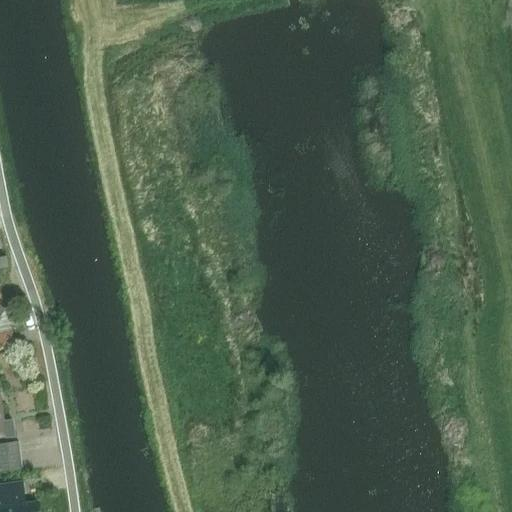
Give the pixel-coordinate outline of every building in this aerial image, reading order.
[(0,333),(0,349),(15,347),(12,332),(0,333)] [(0,394),(0,393),(0,437),(14,436),(12,420),(3,421),(0,394)] [(0,472),(23,469),(18,441),(0,443),(0,472)] [(0,485),(0,500),(25,497),(22,482),(0,485)] [(25,497),(0,500),(0,511),(39,511),(39,501),(26,503),(25,497)]
